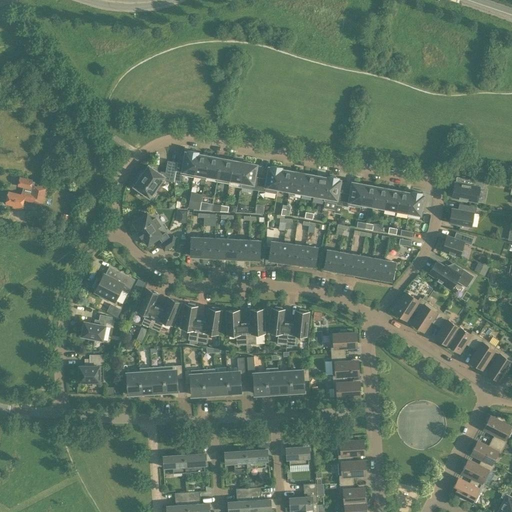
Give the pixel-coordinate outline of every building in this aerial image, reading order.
[(177,162),(175,175),(174,180),(180,181),(181,175),(193,177),(197,154),(198,154),(198,152),(188,150),(188,152),(185,151),(183,163),(177,162)] [(206,175),(209,156),(198,154),(197,154),(193,177),(201,178),(200,183),(204,184),(206,175)] [(217,178),(221,158),(209,156),(206,175),(217,177),(217,178)] [(229,180),(233,160),(221,158),(217,178),(217,177),(216,181),(229,183),(229,180)] [(174,180),(175,175),(177,162),(167,160),(165,172),(161,171),(159,173),(148,165),(144,172),(142,172),(143,171),(142,171),(137,178),(138,178),(139,179),(134,186),(139,190),(143,193),(144,193),(149,197),(162,178),(165,179),(165,180),(174,181),(174,180)] [(241,182),(242,174),(245,162),(233,160),(229,180),(241,182)] [(258,190),(261,177),(255,176),(257,164),(245,162),(242,174),(241,182),(240,187),(252,189),(258,190)] [(276,194),(277,188),(281,169),(282,167),(271,165),(271,167),(269,166),(266,178),(261,177),(258,190),(264,191),(276,194)] [(289,191),(293,171),(281,169),(277,188),(289,190),(289,191)] [(301,193),(304,173),(293,171),(289,191),(289,190),(288,194),(294,195),(295,192),(301,193)] [(313,195),(316,175),(304,173),(301,193),(313,195)] [(324,197),(328,177),(316,175),(313,195),(324,197)] [(32,179),(19,176),(17,186),(30,189),(32,179)] [(342,205),(344,192),(338,191),(340,180),(338,179),(338,178),(328,176),(328,177),(324,197),(323,201),(336,203),(334,212),(340,213),(342,205)] [(452,189),(450,195),(452,196),(452,197),(459,198),(459,200),(466,202),(467,199),(476,201),(479,187),(483,188),(484,181),(468,179),(467,184),(454,182),(453,189),(452,189)] [(360,204),(364,184),(352,182),(350,193),(344,192),(342,205),(347,207),(348,205),(360,207),(361,204),(360,204)] [(372,206),(376,186),(364,184),(360,204),(361,204),(372,206)] [(8,191),(5,203),(13,204),(12,206),(21,208),(23,199),(42,204),(46,188),(33,185),(31,194),(21,192),(21,194),(8,191)] [(384,208),(388,188),(376,186),(372,206),(384,208)] [(396,210),(399,190),(388,188),(384,208),(396,210)] [(411,192),(399,190),(396,210),(408,212),(411,192)] [(411,192),(408,212),(420,214),(424,195),(421,194),(421,193),(411,191),(411,192)] [(202,198),(202,194),(191,192),(188,208),(199,210),(201,201),(202,198)] [(188,202),(177,200),(176,207),(187,209),(188,202)] [(213,203),(201,201),(199,210),(211,211),(213,203)] [(213,203),(211,211),(223,211),(224,205),(213,203)] [(449,215),(448,221),(449,221),(449,222),(471,226),(473,212),(475,213),(476,207),(462,204),(461,210),(452,208),(450,215),(449,215)] [(178,209),(178,222),(186,223),(187,210),(178,209)] [(133,223),(133,224),(133,223),(138,231),(137,232),(141,237),(142,236),(147,244),(147,245),(148,244),(159,237),(163,243),(160,244),(164,250),(165,249),(176,242),(177,242),(176,241),(173,237),(173,236),(172,236),(172,237),(169,238),(165,233),(162,235),(157,228),(161,225),(156,218),(152,220),(147,214),(147,213),(134,222),(133,223)] [(368,229),(369,223),(357,221),(356,227),(368,229)] [(369,223),(368,229),(380,231),(381,224),(373,223),(373,224),(369,223)] [(58,228),(51,226),(50,233),(57,235),(58,228)] [(441,246),(442,248),(442,250),(459,256),(463,242),(471,245),(473,238),(461,234),(459,240),(446,236),(444,241),(443,242),(441,246)] [(202,256),(203,237),(191,237),(190,256),(202,256)] [(203,237),(202,256),(213,257),(214,238),(203,237)] [(214,238),(213,257),(224,257),(225,239),(214,238)] [(399,238),(398,244),(410,246),(411,240),(399,238)] [(225,239),(224,257),(236,258),(237,239),(225,239)] [(237,239),(236,258),(247,259),(248,240),(237,239)] [(248,240),(247,259),(259,259),(260,240),(248,240)] [(280,261),(283,243),(271,241),(268,260),(280,261)] [(283,243),(280,261),(291,263),(294,244),(283,243)] [(294,244),(291,263),(303,264),(305,246),(294,244)] [(305,246),(303,264),(314,266),(317,247),(305,246)] [(335,270),(338,252),(327,249),(323,268),(335,270)] [(338,252),(335,270),(346,272),(350,254),(338,252)] [(350,254),(346,272),(357,274),(361,256),(350,254)] [(361,256),(357,274),(369,276),(372,258),(361,256)] [(372,258),(369,276),(380,278),(383,260),(372,258)] [(383,260),(380,278),(392,280),(392,278),(393,279),(394,274),(393,274),(395,262),(383,260)] [(463,269),(459,274),(445,264),(444,266),(436,261),(428,273),(436,277),(435,279),(443,284),(446,280),(453,285),(455,281),(466,288),(474,276),(463,269)] [(473,270),(484,275),(488,267),(478,261),(473,270)] [(93,287),(96,289),(94,291),(101,294),(99,296),(107,300),(108,298),(114,301),(121,289),(127,292),(134,279),(119,272),(115,279),(104,273),(99,281),(97,280),(93,287)] [(144,283),(138,280),(136,286),(141,289),(144,283)] [(150,327),(159,306),(154,304),(158,293),(146,288),(137,310),(145,314),(141,324),(150,327)] [(418,313),(426,301),(422,299),(419,297),(417,300),(406,292),(394,311),(403,317),(410,308),(418,313)] [(159,306),(150,327),(159,331),(163,321),(171,325),(181,303),(169,298),(164,309),(159,306)] [(426,301),(418,313),(411,322),(421,329),(427,319),(435,324),(443,312),(426,301)] [(190,340),(189,344),(197,345),(197,341),(201,319),(195,318),(197,306),(194,306),(195,304),(188,303),(187,305),(184,304),(181,328),(189,329),(188,340),(190,340)] [(286,344),(289,322),(283,321),(284,309),(282,309),(282,307),(275,306),(274,308),(272,308),(269,332),(278,333),(277,343),(286,344)] [(206,320),(201,319),(197,341),(207,343),(208,332),(217,334),(221,310),(218,310),(219,308),(212,307),(211,309),(208,308),(206,320)] [(245,322),(246,344),(246,351),(251,351),(251,344),(256,344),(255,333),(264,333),(263,309),(250,310),(251,321),(245,322)] [(289,322),(286,344),(296,345),(297,335),(306,336),(309,312),(306,312),(306,310),(299,309),(299,311),(296,311),(294,322),(289,322)] [(246,344),(245,322),(239,322),(239,310),(226,311),(227,335),(236,334),(236,345),(246,344)] [(313,320),(320,321),(322,312),(314,311),(313,320)] [(443,312),(435,324),(443,330),(438,338),(447,344),(459,326),(458,326),(448,319),(450,317),(443,312)] [(82,331),(81,335),(94,338),(94,339),(100,340),(100,339),(102,340),(106,322),(110,323),(112,317),(100,314),(98,324),(84,321),(83,325),(82,331)] [(459,326),(447,344),(448,344),(457,350),(462,341),(470,347),(478,335),(472,331),(470,333),(459,326)] [(331,355),(345,354),(344,344),(356,343),(355,332),(346,332),(346,330),(340,330),(340,333),(329,333),(331,355)] [(478,335),(470,347),(478,352),(472,362),(482,368),(488,359),(487,358),(496,346),(478,335)] [(487,358),(488,359),(496,364),(489,374),(499,380),(511,359),(511,357),(496,347),(496,346),(487,358)] [(79,365),(79,381),(103,381),(103,354),(90,355),(90,359),(85,359),(85,365),(79,365)] [(345,354),(331,355),(332,375),(346,374),(347,375),(358,374),(357,363),(346,363),(345,354)] [(227,372),(228,390),(240,390),(240,381),(246,381),(244,357),(237,357),(238,372),(227,372)] [(163,366),(165,391),(177,390),(176,378),(182,378),(181,365),(163,366)] [(165,391),(163,366),(151,367),(153,392),(165,391)] [(153,392),(151,367),(139,368),(139,373),(141,392),(153,392)] [(279,392),(278,372),(277,367),(266,368),(266,373),(267,393),(279,392)] [(290,371),(291,391),(303,390),(303,380),(308,380),(307,367),(301,368),(302,370),(290,371)] [(216,391),(215,373),(214,368),(202,369),(202,374),(203,374),(204,392),(216,391)] [(141,392),(139,373),(128,373),(127,369),(121,369),(122,384),(128,383),(128,393),(141,392)] [(204,392),(203,374),(202,374),(191,375),(191,370),(184,371),(185,381),(191,381),(192,393),(204,392)] [(291,391),(290,371),(278,372),(279,392),(291,391)] [(228,390),(227,372),(215,373),(216,391),(228,390)] [(267,393),(266,373),(254,374),(255,394),(267,393)] [(346,374),(332,375),(334,397),(360,395),(359,383),(347,384),(347,375),(346,374)] [(491,439),(504,446),(511,429),(511,426),(490,415),(485,426),(495,431),(491,439)] [(352,461),(352,452),(363,451),(363,439),(337,441),(338,462),(352,461)] [(491,463),(497,451),(500,453),(504,446),(491,439),(487,448),(476,443),(471,453),(481,458),(491,463)] [(300,444),(300,446),(287,447),(287,450),(288,450),(289,456),(288,456),(288,459),(289,459),(289,465),(309,464),(308,458),(310,458),(310,451),(311,451),(311,443),(300,444)] [(247,468),(246,456),(245,448),(239,448),(239,450),(226,451),(226,454),(227,454),(227,460),(226,460),(226,463),(234,463),(234,469),(247,468)] [(246,456),(247,468),(266,467),(265,460),(266,460),(266,457),(265,457),(265,452),(266,451),(265,448),(252,449),(252,448),(245,448),(246,456)] [(184,456),(184,452),(178,453),(178,454),(164,455),(164,458),(165,458),(166,464),(165,464),(165,467),(172,467),(173,473),(185,472),(184,456)] [(184,452),(184,456),(185,472),(204,471),(204,465),(205,465),(205,461),(204,462),(203,456),(204,456),(204,453),(191,454),(190,452),(184,452)] [(472,477),(481,482),(482,481),(487,470),(491,471),(494,464),(491,463),(481,458),(477,467),(467,461),(461,472),(472,477)] [(339,482),(353,481),(353,472),(364,471),(364,460),(352,461),(338,462),(339,482)] [(472,477),(467,485),(457,480),(452,490),(460,494),(459,497),(464,500),(466,497),(475,502),(485,483),(482,481),(481,482),(472,477)] [(303,490),(316,489),(316,483),(314,483),(313,479),(308,479),(309,483),(303,484),(303,490)] [(344,502),(365,501),(365,500),(364,490),(354,491),(353,481),(339,482),(340,489),(343,489),(344,503),(344,502)] [(511,511),(511,498),(508,496),(511,489),(506,486),(500,497),(505,499),(498,511),(511,511)] [(317,511),(316,489),(303,490),(304,496),(290,497),(291,500),(292,500),(292,506),(291,506),(291,509),(292,509),(292,511),(317,511)] [(261,493),(248,494),(249,511),(262,511),(269,511),(269,510),(270,510),(269,507),(268,507),(268,501),(269,501),(269,498),(261,499),(261,493)] [(249,511),(248,494),(236,495),(236,501),(229,501),(229,504),(230,504),(231,510),(229,510),(229,511),(249,511)] [(200,497),(187,498),(188,511),(208,511),(207,511),(207,506),(208,506),(208,502),(200,503),(200,497)] [(188,511),(187,498),(175,499),(175,505),(168,505),(168,508),(169,508),(169,511),(188,511)] [(363,511),(366,511),(365,501),(344,502),(344,503),(345,511),(363,511)]
